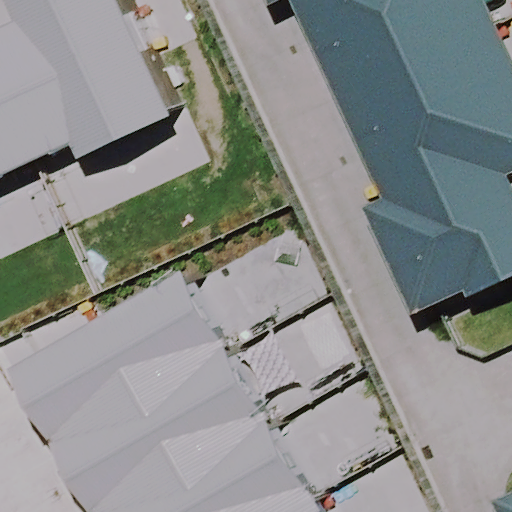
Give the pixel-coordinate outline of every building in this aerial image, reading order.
[(21,0),(31,22),(0,35),(0,59),(44,156),(72,144),(81,163),(182,119),(129,0),(21,0)] [(511,172),(511,47),(490,0),(270,0),(272,3),(277,0),(297,0),(387,196),(368,205),(417,311),(468,288),(472,296),(511,278),(511,175),(511,173),(511,172)] [(0,175),(44,156),(0,59),(0,175)] [(191,265),(10,369),(54,446),(236,342),(191,265)] [(236,342),(54,446),(92,511),(118,511),(280,419),(236,342)] [(280,419),(118,511),(297,511),(325,497),(280,419)] [(511,511),(511,491),(493,500),(498,511),(511,511)] [(333,511),(325,497),(297,511),(333,511)]
